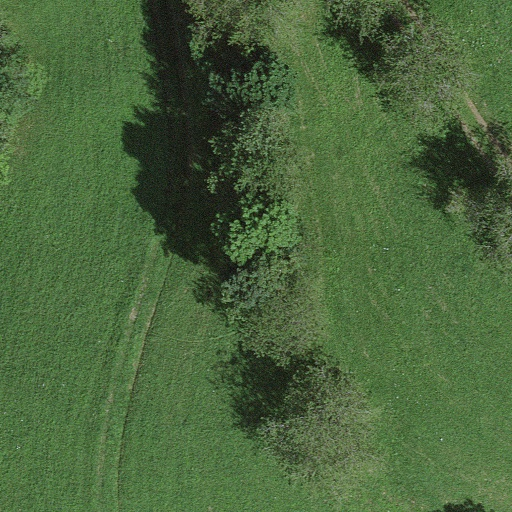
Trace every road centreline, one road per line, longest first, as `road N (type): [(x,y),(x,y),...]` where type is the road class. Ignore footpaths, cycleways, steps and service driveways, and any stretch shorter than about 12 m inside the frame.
road 1 (track): [(113,511),(122,388),(176,216),(180,120),(164,0)]
road 2 (track): [(388,0),(511,175)]
